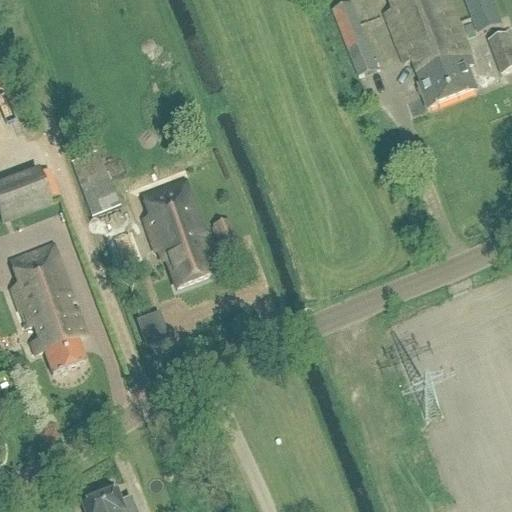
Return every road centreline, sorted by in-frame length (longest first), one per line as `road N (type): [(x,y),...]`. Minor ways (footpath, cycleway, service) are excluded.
road 1 (tertiary): [(0,499),(222,369),(511,244)]
road 2 (unknown): [(283,342),(204,173),(188,171),(118,204)]
